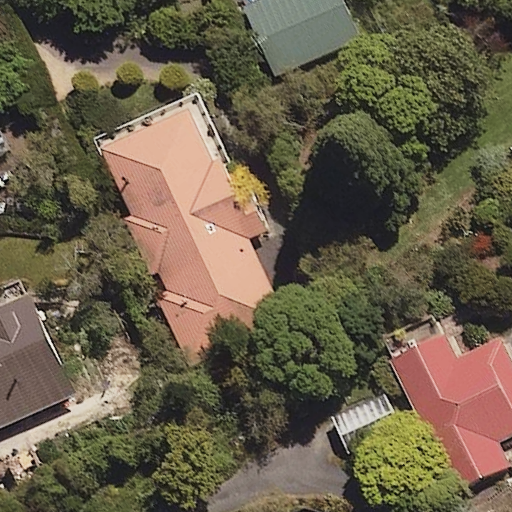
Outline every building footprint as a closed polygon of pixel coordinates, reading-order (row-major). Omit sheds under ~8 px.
[(262,0),(243,9),(276,79),(359,40),(340,0),(262,0)] [(155,280),(193,367),(286,327),(250,244),(258,240),(268,236),(236,159),(227,163),(203,107),(103,151),(134,222),(126,226),(150,282),(155,280)] [(2,303),(8,316),(0,319),(0,434),(75,400),(32,305),(26,292),(2,303)] [(457,364),(447,344),(394,371),(458,495),(508,469),(496,447),(511,439),(511,363),(501,342),(457,364)] [(400,436),(380,394),(332,417),(352,459),(400,436)]
